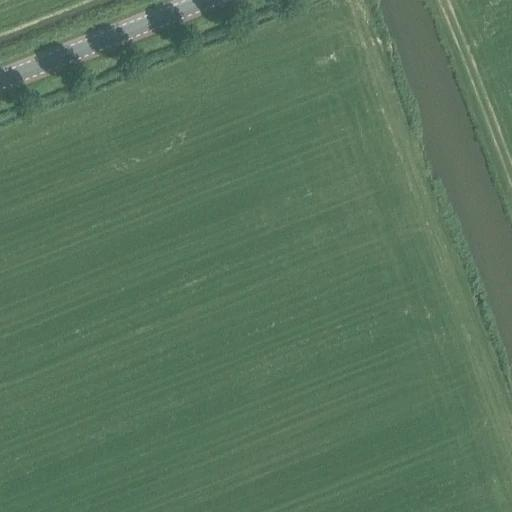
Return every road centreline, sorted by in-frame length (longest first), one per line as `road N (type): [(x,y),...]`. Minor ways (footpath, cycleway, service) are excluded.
road 1 (tertiary): [(0,80),(205,0)]
road 2 (track): [(511,170),(441,0)]
